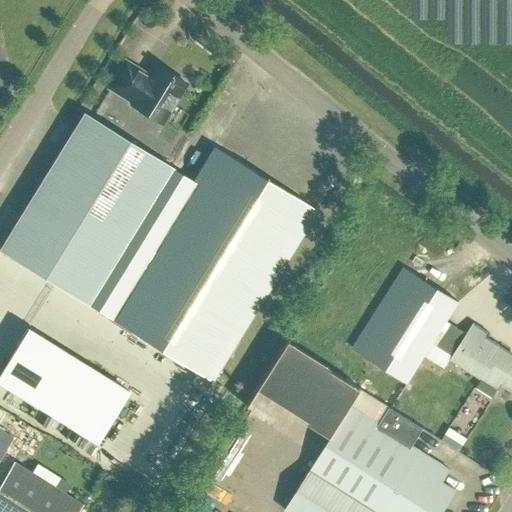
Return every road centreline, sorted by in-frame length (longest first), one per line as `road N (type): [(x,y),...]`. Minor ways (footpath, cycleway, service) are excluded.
road 1 (unclassified): [(511,260),(190,0)]
road 2 (unclassified): [(0,160),(98,0)]
